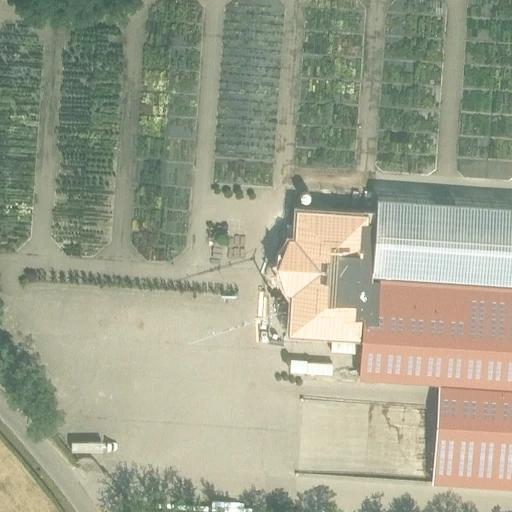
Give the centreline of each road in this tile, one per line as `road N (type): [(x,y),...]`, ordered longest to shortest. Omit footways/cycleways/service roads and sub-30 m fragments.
road 1 (unknown): [(123,254),(197,259),(216,0)]
road 2 (unknown): [(43,243),(53,13),(135,14)]
road 3 (unknown): [(135,14),(123,254)]
road 4 (unclassified): [(89,511),(0,398)]
